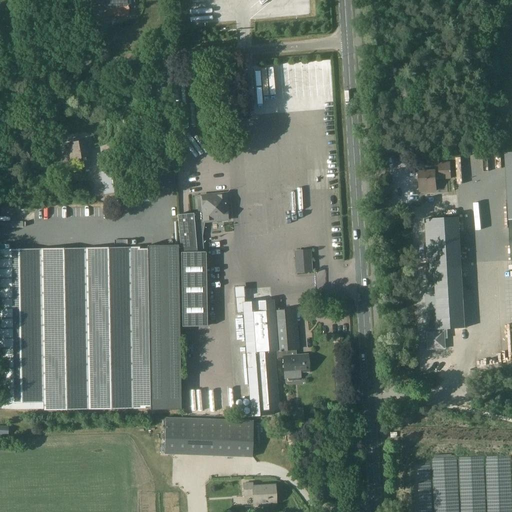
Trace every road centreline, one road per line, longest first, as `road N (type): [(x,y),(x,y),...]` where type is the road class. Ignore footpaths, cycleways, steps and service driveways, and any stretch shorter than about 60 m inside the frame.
road 1 (unknown): [(281,285),(250,279),(239,263),(233,203),(238,148),(250,126),(284,111),(308,123),(319,234)]
road 2 (primary): [(371,396),(345,42)]
road 3 (unclassified): [(160,59),(345,42)]
road 4 (unclassified): [(164,230),(160,59)]
road 5 (unclassified): [(0,85),(74,64),(160,59)]
